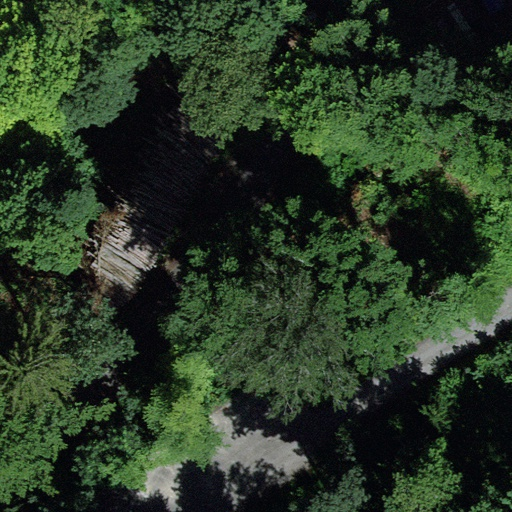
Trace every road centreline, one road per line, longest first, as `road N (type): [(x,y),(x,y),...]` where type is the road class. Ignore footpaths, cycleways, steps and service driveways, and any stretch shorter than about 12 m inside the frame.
road 1 (residential): [(363,0),(108,377),(0,480)]
road 2 (residential): [(511,304),(390,371),(235,511)]
